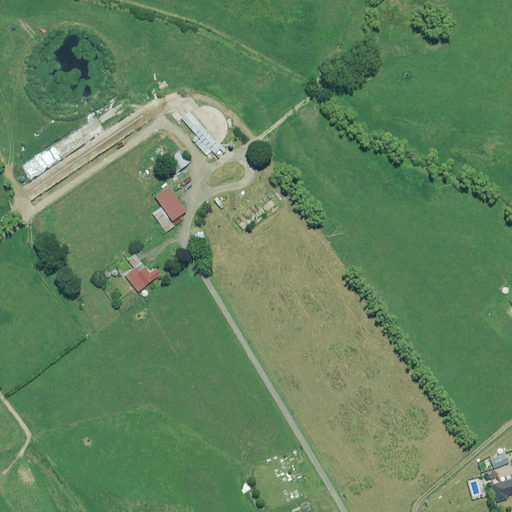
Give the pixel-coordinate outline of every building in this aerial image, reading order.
[(216,141),(190,112),(182,119),(197,135),(192,140),(207,156),(212,151),(219,159),(227,151),(217,140),(216,141)] [(190,162),(180,151),(172,158),(182,169),(190,162)] [(180,171),(174,164),(169,168),(176,175),(180,171)] [(130,195),(127,198),(134,206),(137,204),(130,195)] [(175,227),(162,209),(153,214),(166,233),(175,227)] [(150,273),(135,255),(128,260),(135,268),(125,276),(139,292),(161,274),(156,268),(150,273)] [(508,464),(504,454),(490,459),(494,469),(508,464)] [(511,479),(493,485),(498,502),(508,499),(507,496),(511,494),(511,479)]
